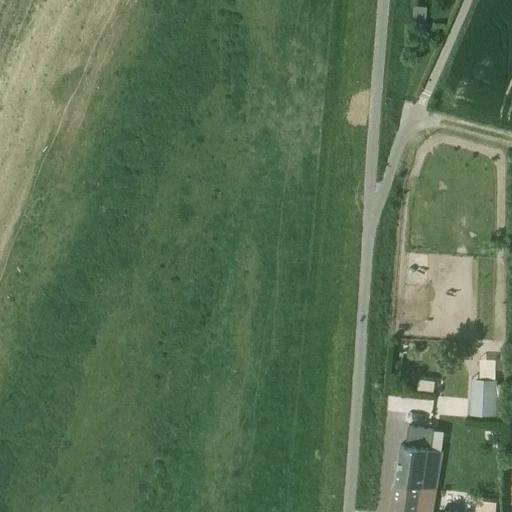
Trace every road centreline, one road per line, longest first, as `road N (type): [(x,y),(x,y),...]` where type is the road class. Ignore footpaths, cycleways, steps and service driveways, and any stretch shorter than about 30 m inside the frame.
road 1 (unclassified): [(348,511),(368,216)]
road 2 (unclassified): [(368,216),(464,0)]
road 3 (unclassified): [(368,216),(382,0)]
